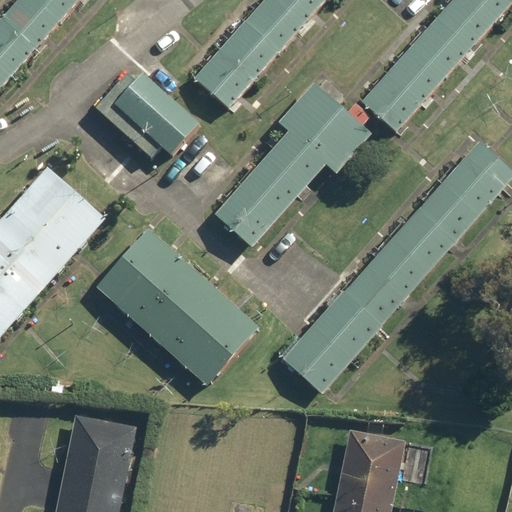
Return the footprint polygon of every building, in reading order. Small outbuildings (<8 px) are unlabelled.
[(16,0),(0,18),(0,92),(83,0),(16,0)] [(267,0),(195,78),(230,109),(330,0),(267,0)] [(511,0),(458,0),(362,106),(397,138),(511,10),(511,0)] [(138,66),(95,111),(150,164),(162,152),(170,160),(202,126),(138,66)] [(212,219),(249,253),(326,169),(336,178),(372,139),(362,130),(370,122),(354,107),(347,115),(339,108),(346,100),(325,82),(318,90),(314,86),(278,124),(290,135),(212,219)] [(283,363),(321,398),(511,188),(511,174),(480,146),(283,363)] [(0,336),(106,220),(49,168),(45,172),(9,212),(0,221),(0,336)] [(147,231),(95,290),(206,390),(259,332),(147,231)] [(77,419),(57,511),(122,511),(139,432),(77,419)] [(350,435),(333,511),(390,511),(404,446),(350,435)]
